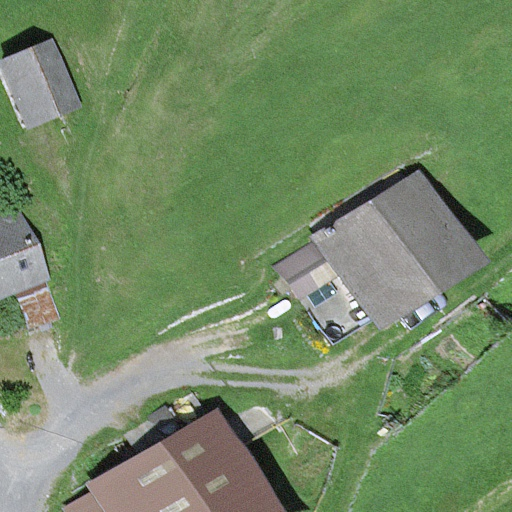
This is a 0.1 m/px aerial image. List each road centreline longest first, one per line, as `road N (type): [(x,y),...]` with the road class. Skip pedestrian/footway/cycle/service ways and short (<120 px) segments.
road 1 (track): [(142,369),(314,380),(442,303),(511,247)]
road 2 (track): [(68,408),(161,357),(282,329)]
road 3 (track): [(349,361),(354,432),(324,511)]
